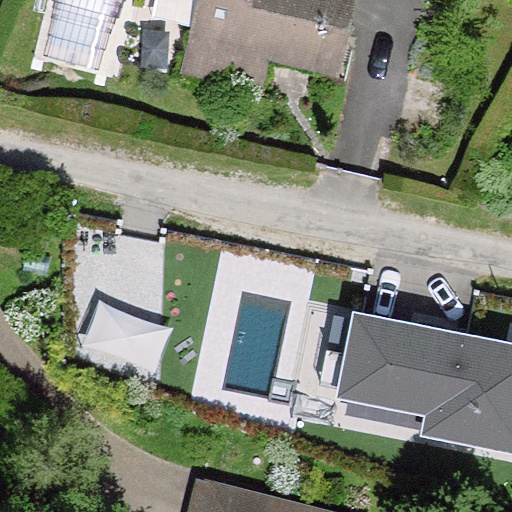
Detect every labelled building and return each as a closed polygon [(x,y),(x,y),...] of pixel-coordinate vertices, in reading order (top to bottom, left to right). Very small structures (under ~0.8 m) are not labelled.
[(206,0),(194,59),(253,74),(261,45),(334,63),(348,0),(206,0)] [(173,325),(101,296),(83,340),(156,369),(173,325)] [(324,384),(350,389),(364,321),(338,316),(324,384)] [(410,330),(364,321),(350,389),(349,391),(438,410),(434,429),(511,445),(511,351),(466,342),(456,340),(410,330)] [(259,495),(199,480),(190,511),(260,511),(255,511),(259,495)]
